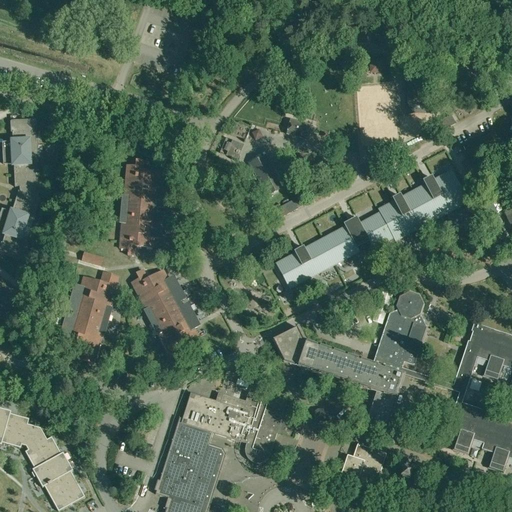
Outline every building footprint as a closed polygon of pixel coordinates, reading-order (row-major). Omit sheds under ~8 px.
[(422,82),(406,83),(408,115),(424,114),(422,82)] [(442,107),(429,107),(430,116),(442,115),(442,107)] [(451,116),(433,125),(437,133),(455,124),(451,116)] [(14,187),(42,186),(42,185),(38,186),(37,164),(39,164),(38,141),(36,142),(35,132),(36,132),(36,119),(35,119),(35,121),(11,123),(11,120),(10,120),(10,133),(11,133),(12,133),(12,147),(3,147),(3,162),(13,161),(14,187)] [(290,121),(287,135),(306,140),(310,126),(290,121)] [(249,162),(266,195),(283,187),(264,154),(249,162)] [(342,157),(334,162),(344,180),(352,175),(342,157)] [(121,204),(121,211),(155,214),(155,208),(156,208),(157,207),(160,207),(163,184),(159,183),(160,173),(142,172),(142,168),(143,162),(136,161),(135,167),(127,167),(124,198),(127,198),(126,205),(121,204)] [(294,252),(294,254),(276,264),(290,289),(319,274),(317,270),(328,264),(330,268),(359,252),(358,249),(369,243),(373,250),(393,239),(394,242),(429,224),(428,222),(438,216),(439,219),(467,204),(451,172),(434,180),(433,179),(423,185),(423,186),(402,197),(401,196),(392,201),(392,203),(378,210),(379,213),(361,223),(357,217),(343,225),(344,227),(305,248),(304,246),(294,252)] [(38,198),(42,186),(14,187),(15,187),(19,187),(19,192),(18,191),(10,217),(1,214),(0,216),(0,228),(6,231),(2,244),(1,244),(1,243),(0,245),(0,253),(22,261),(21,263),(22,263),(26,251),(25,251),(24,251),(27,240),(20,238),(26,219),(33,221),(40,198),(38,198)] [(292,200),(275,210),(279,218),(297,208),(292,200)] [(257,207),(252,210),(255,215),(260,213),(257,207)] [(156,214),(155,214),(121,211),(120,224),(122,224),(120,250),(128,250),(128,257),(135,257),(135,247),(153,249),(154,239),(158,239),(160,215),(156,215),(156,214)] [(84,254),(82,261),(101,267),(103,259),(84,254)] [(148,318),(151,324),(181,308),(178,303),(179,303),(179,302),(182,300),(171,279),(167,280),(163,272),(147,280),(142,271),(136,274),(139,280),(132,284),(146,311),(149,310),(152,316),(148,318)] [(75,312),(108,322),(111,309),(109,309),(118,278),(106,275),(103,274),(101,283),(100,283),(84,279),(81,288),(77,287),(71,310),(74,311),(74,312),(75,312)] [(0,318),(6,320),(14,292),(0,287),(0,318)] [(389,316),(372,365),(404,376),(451,392),(453,386),(402,370),(407,353),(417,357),(427,328),(426,328),(420,316),(421,314),(423,306),(419,296),(408,293),(400,297),(398,298),(395,308),(396,312),(389,316)] [(182,307),(181,308),(151,324),(157,336),(159,335),(171,357),(178,353),(181,359),(187,356),(183,347),(198,338),(193,330),(197,328),(186,307),(182,309),(182,307)] [(108,322),(75,312),(73,318),(72,317),(72,319),(68,318),(62,340),(66,342),(63,351),(80,356),(79,360),(81,360),(81,361),(93,364),(102,334),(100,333),(101,327),(106,328),(108,322)] [(472,333),(469,343),(480,346),(476,358),(487,362),(482,377),(497,382),(502,367),(511,370),(511,337),(474,324),(471,332),(472,333)] [(386,432),(404,376),(372,365),(304,342),(297,328),(272,341),(283,363),(367,391),(366,393),(372,395),(372,393),(374,393),(364,425),(386,432)] [(454,407),(460,409),(461,404),(476,358),(480,346),(469,343),(468,342),(453,386),(451,392),(459,394),(454,407)] [(156,493),(155,495),(167,499),(169,499),(165,511),(207,511),(216,483),(225,455),(230,440),(237,442),(241,443),(248,445),(247,448),(247,449),(247,450),(247,452),(247,453),(247,454),(248,455),(248,457),(249,458),(250,459),(251,460),(252,460),(253,461),(254,461),(255,462),(256,462),(258,462),(259,462),(260,462),(261,462),(263,461),(264,460),(265,460),(266,459),(266,458),(267,457),(268,456),(268,454),(270,447),(272,448),(275,440),(277,434),(275,433),(275,432),(278,422),(286,425),(288,419),(280,417),(284,404),(281,404),(277,402),(275,402),(261,397),(248,393),(247,398),(245,402),(232,398),(223,395),(220,404),(216,403),(213,402),(190,395),(181,424),(178,423),(176,430),(168,453),(159,482),(156,493)] [(234,394),(232,398),(245,402),(247,398),(234,394)] [(492,414),(461,404),(460,409),(454,407),(446,432),(457,436),(453,451),(467,456),(472,441),(483,445),(489,427),(488,427),(491,418),(492,414)] [(10,415),(11,412),(0,409),(0,445),(1,446),(2,444),(20,449),(21,446),(26,447),(28,451),(25,453),(34,469),(32,471),(33,473),(31,474),(34,478),(36,477),(42,489),(44,488),(57,511),(59,511),(85,498),(71,473),(73,472),(63,454),(61,455),(51,438),(47,441),(40,429),(27,425),(29,420),(10,415)] [(511,460),(511,424),(491,418),(488,427),(489,427),(483,445),(481,450),(493,454),(488,469),(503,474),(507,459),(511,460)] [(146,425),(141,423),(137,434),(141,436),(146,425)] [(356,485),(374,491),(386,455),(357,446),(352,460),(354,460),(352,464),(346,462),(344,466),(340,478),(357,483),(356,485)] [(410,473),(404,471),(402,478),(408,480),(410,473)]
